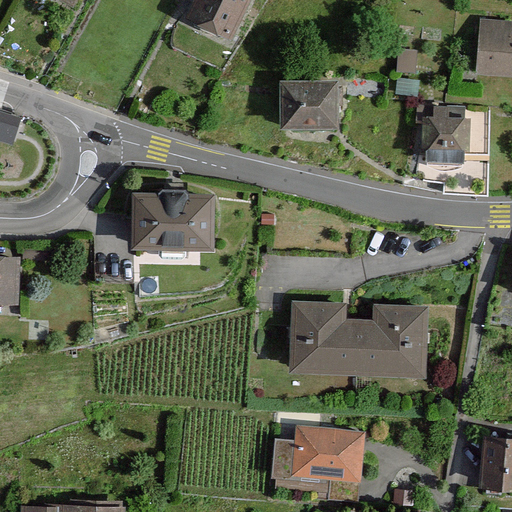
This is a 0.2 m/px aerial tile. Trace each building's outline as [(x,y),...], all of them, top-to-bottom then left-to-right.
[(192,0),(186,12),(232,35),(250,0),(192,0)] [(511,18),(480,17),(478,73),(511,74),(511,18)] [(284,77),(284,121),(342,122),(343,78),(284,77)] [(492,110),(425,105),(420,179),(446,180),(445,193),(486,196),(492,110)] [(21,115),(0,108),(0,141),(12,145),(21,115)] [(135,188),(135,244),(218,245),(218,189),(135,188)] [(24,249),(0,248),(0,296),(23,297),(24,249)] [(349,297),(292,296),(290,368),(427,372),(429,300),(374,298),(374,315),(348,314),(349,297)] [(80,416),(0,444),(0,511),(236,511),(238,492),(179,486),(183,403),(95,396),(80,399),(80,416)] [(277,436),(272,489),(357,497),(364,427),(295,421),(294,438),(277,436)] [(511,432),(483,431),(479,483),(511,485),(511,432)]
